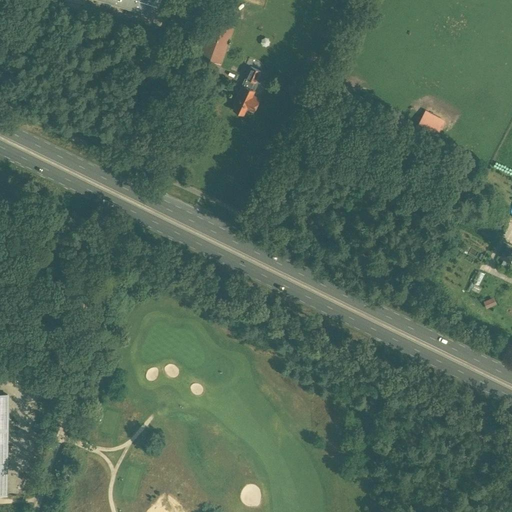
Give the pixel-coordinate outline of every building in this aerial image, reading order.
[(105,0),(157,16),(161,4),(148,0),(105,0)] [(213,19),(200,57),(220,63),(234,25),(213,19)] [(135,83),(142,85),(147,70),(140,68),(135,83)] [(250,99),(248,98),(240,95),(243,90),(241,89),(234,103),(236,104),(234,109),(243,113),(250,99)] [(423,117),(415,132),(432,141),(440,126),(423,117)] [(493,297),(483,301),(486,308),(496,303),(493,297)]
